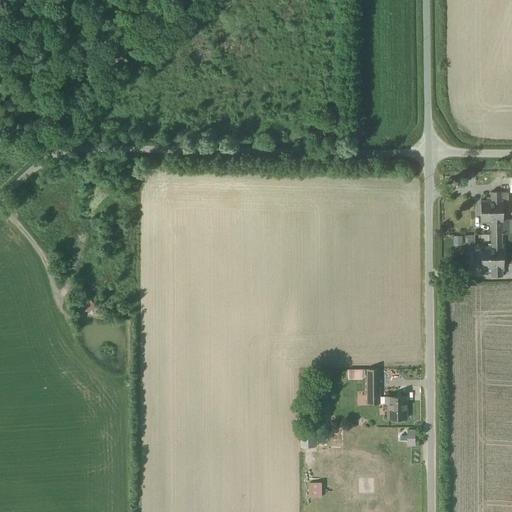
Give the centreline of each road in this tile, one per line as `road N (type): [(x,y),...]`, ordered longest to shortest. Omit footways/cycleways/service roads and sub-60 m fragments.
road 1 (unclassified): [(428,156),(72,151),(0,199)]
road 2 (unclassified): [(431,511),(428,156)]
road 3 (unclassified): [(428,156),(426,0)]
